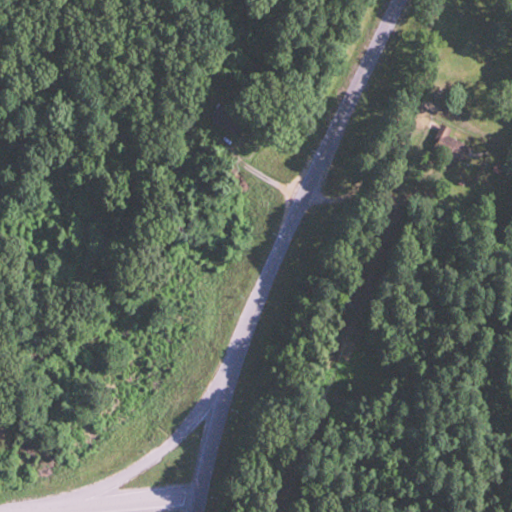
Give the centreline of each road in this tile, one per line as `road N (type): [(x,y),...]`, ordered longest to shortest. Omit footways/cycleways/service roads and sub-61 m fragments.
road 1 (tertiary): [(4,511),(195,502),(236,353),(392,0)]
road 2 (secondary): [(236,353),(181,429),(133,469),(15,511)]
